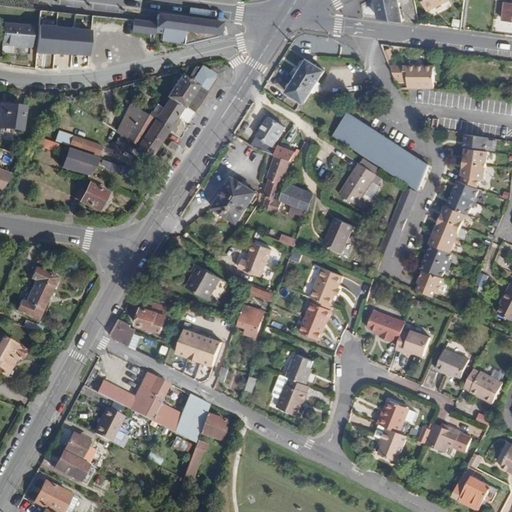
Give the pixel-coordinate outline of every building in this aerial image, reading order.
[(404,22),(399,0),(376,0),(380,19),(404,22)] [(449,0),(422,0),(428,11),(449,0)] [(219,37),(221,23),(156,15),(156,17),(155,22),(134,19),(133,32),(149,34),(149,33),(150,28),(162,30),(161,34),(161,41),(183,44),(183,45),(219,37)] [(28,44),(31,26),(4,22),(1,42),(28,44)] [(92,31),(39,26),(37,53),(90,56),(92,31)] [(391,48),(386,51),(389,61),(395,58),(391,48)] [(306,104),(326,70),(308,59),(288,92),(302,102),(306,104)] [(137,147),(154,122),(168,131),(172,134),(175,130),(171,127),(177,117),(182,120),(188,124),(217,80),(216,75),(203,66),(189,69),(186,77),(182,75),(164,101),(166,103),(162,107),(157,104),(148,118),(129,105),(115,133),(119,136),(137,147)] [(436,88),(436,67),(391,66),(396,79),(397,82),(405,82),(405,80),(408,80),(408,89),(412,89),(436,88)] [(306,104),(302,102),(296,111),(299,113),(306,104)] [(0,128),(23,131),(26,108),(1,104),(0,110),(0,128)] [(374,129),(349,112),(335,134),(418,188),(429,164),(423,160),(374,129)] [(277,202),(293,161),(293,160),(297,152),(280,145),(278,147),(276,146),(287,127),(270,116),(252,145),(272,154),(277,156),(268,178),(270,179),(265,196),(268,197),(265,204),(275,208),(275,206),(279,208),(281,202),(280,202),(280,203),(277,202)] [(175,130),(182,120),(177,117),(171,127),(175,130)] [(147,160),(168,131),(154,122),(137,147),(134,152),(147,160)] [(99,156),(102,145),(59,131),(55,141),(99,156)] [(449,260),(453,252),(451,252),(455,242),(457,238),(466,218),(467,214),(469,214),(472,207),(476,197),(480,188),(478,188),(481,179),(484,179),(489,151),(487,151),(487,150),(489,140),(489,138),(466,135),(464,148),(466,148),(461,181),(458,180),(448,205),(445,205),(430,243),(431,244),(421,269),(423,269),(417,283),(419,283),(416,289),(433,296),(435,290),(439,292),(444,278),(442,277),(445,270),(449,260)] [(124,151),(130,143),(119,136),(115,144),(124,151)] [(58,145),(39,139),(37,147),(55,153),(58,145)] [(497,141),(489,140),(487,150),(495,151),(497,141)] [(170,142),(167,147),(174,151),(177,146),(170,142)] [(91,178),(97,159),(68,149),(66,154),(62,167),(91,178)] [(301,150),(299,149),(297,152),(293,160),(295,160),(301,150)] [(377,173),(380,169),(365,159),(362,163),(377,173)] [(104,169),(109,171),(111,164),(105,162),(101,160),(100,165),(104,167),(104,169)] [(380,185),(374,181),(378,174),(377,173),(361,162),(341,194),(358,205),(358,204),(363,197),(369,201),(371,202),(382,186),(380,185)] [(11,175),(0,171),(0,191),(1,192),(11,175)] [(380,185),(384,178),(378,174),(374,181),(380,185)] [(239,223),(258,192),(234,177),(214,208),(239,223)] [(99,212),(108,194),(90,184),(80,202),(99,212)] [(308,212),(315,194),(287,184),(280,202),(281,202),(291,206),(307,212),(308,212)] [(391,256),(418,191),(405,185),(385,233),(378,251),(391,256)] [(80,202),(86,191),(79,188),(73,198),(80,202)] [(363,197),(358,204),(365,208),(369,201),(363,197)] [(306,215),(307,212),(291,206),(289,213),(304,219),(306,215)] [(343,259),(355,231),(336,223),(324,251),(343,259)] [(295,246),(297,239),(282,234),(280,240),(295,246)] [(262,278),(272,248),(254,242),(247,262),(243,260),(239,270),(262,278)] [(214,297),(225,279),(200,263),(195,273),(199,275),(202,276),(199,281),(196,279),(191,288),(211,301),(214,297)] [(338,286),(343,274),(323,266),(311,297),(314,298),(331,305),(336,292),(338,286)] [(38,320),(58,278),(48,273),(38,268),(33,279),(36,281),(25,303),(22,302),(18,311),(25,314),(38,320)] [(491,279),(481,275),(477,285),(487,289),(491,279)] [(275,294),(252,285),(249,292),(273,301),(275,294)] [(511,322),(511,285),(504,301),(506,302),(499,315),(511,322)] [(334,306),(331,305),(314,298),(312,302),(332,310),(334,306)] [(161,332),(169,309),(170,307),(145,299),(137,323),(161,332)] [(416,305),(424,308),(425,303),(416,299),(414,304),(416,305)] [(320,340),(332,310),(312,302),(301,332),(320,340)] [(247,303),(240,325),(248,328),(246,334),(259,338),(268,310),(247,303)] [(404,330),(407,323),(376,312),(369,328),(377,331),(384,333),(383,336),(382,337),(394,342),(395,340),(400,342),(404,330)] [(135,333),(136,329),(132,327),(131,324),(120,318),(118,322),(115,327),(112,333),(111,334),(111,335),(112,336),(113,337),(115,338),(131,346),(135,333)] [(26,321),(23,327),(32,331),(34,325),(26,321)] [(34,325),(32,331),(38,333),(42,326),(35,323),(34,325)] [(214,367),(223,343),(186,329),(177,353),(214,367)] [(426,357),(433,338),(414,330),(413,333),(404,330),(400,342),(397,349),(405,352),(406,349),(413,353),(426,357)] [(20,359),(24,350),(1,337),(0,339),(0,371),(6,375),(14,360),(16,361),(18,358),(20,359)] [(463,378),(471,361),(446,350),(437,369),(446,373),(447,371),(454,374),(463,378)] [(309,374),(312,366),(315,358),(297,351),(287,376),(292,378),(307,385),(311,374),(309,374)] [(226,382),(230,370),(224,367),(219,380),(226,382)] [(492,405),(503,384),(481,371),(480,374),(473,371),(465,386),(472,390),(470,393),(477,397),(479,394),(486,398),(485,401),(492,405)] [(100,382),(94,392),(174,433),(196,444),(198,440),(200,434),(204,423),(207,414),(210,405),(189,395),(182,414),(160,403),(170,385),(156,377),(149,374),(142,387),(135,400),(100,382)] [(301,406),(303,401),(306,402),(310,393),(308,392),(311,386),(307,385),(292,378),(290,384),(288,384),(278,407),(300,417),(304,407),(301,406)] [(251,393),(255,383),(249,380),(245,391),(251,393)] [(399,431),(410,407),(390,399),(386,407),(383,414),(382,413),(378,422),(379,423),(399,431)] [(411,407),(409,420),(417,421),(419,409),(411,407)] [(124,418),(105,408),(96,424),(98,425),(93,434),(111,443),(123,449),(129,438),(117,432),(124,418)] [(219,440),(225,421),(207,414),(204,423),(200,434),(219,440)] [(480,414),(476,421),(488,426),(492,418),(480,414)] [(454,449),(462,431),(447,424),(446,427),(442,426),(434,422),(432,427),(425,442),(445,452),(448,446),(454,449)] [(397,459),(408,435),(399,431),(379,423),(378,426),(380,426),(386,429),(383,436),(385,437),(383,443),(379,451),(397,459)] [(426,424),(419,439),(425,442),(432,427),(426,424)] [(386,429),(380,426),(376,433),(382,436),(383,436),(386,429)] [(81,433),(78,437),(89,443),(91,439),(81,433)] [(80,460),(89,443),(78,437),(72,434),(64,451),(80,460)] [(188,455),(192,446),(177,438),(172,447),(188,455)] [(192,480),(202,455),(198,453),(199,450),(204,452),(207,444),(198,440),(196,444),(185,477),(192,480)] [(497,464),(511,471),(511,442),(508,441),(497,464)] [(475,451),(469,463),(477,466),(483,455),(475,451)] [(73,479),(78,470),(73,468),(77,460),(63,452),(54,469),(73,479)] [(100,469),(106,458),(94,452),(88,463),(100,469)] [(84,485),(93,468),(77,460),(73,468),(78,470),(73,479),(84,485)] [(479,510),(492,486),(480,480),(482,474),(467,466),(455,490),(462,493),(459,500),(479,510)] [(66,504),(71,496),(44,482),(33,503),(51,511),(62,511),(63,510),(65,507),(67,507),(69,505),(66,504)] [(459,500),(462,493),(455,490),(452,495),(459,500)] [(66,511),(71,511),(77,500),(70,497),(66,504),(69,505),(67,507),(65,507),(63,510),(66,511)]
